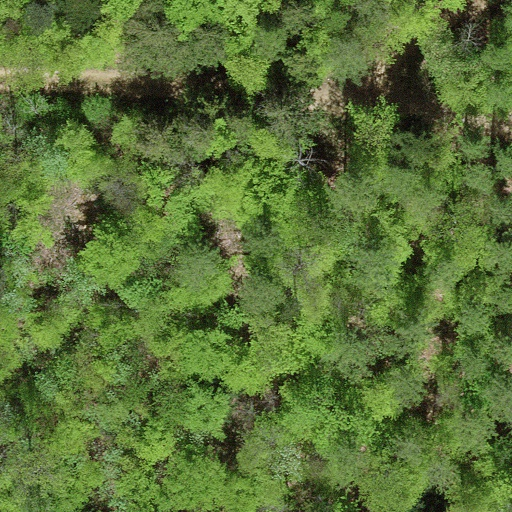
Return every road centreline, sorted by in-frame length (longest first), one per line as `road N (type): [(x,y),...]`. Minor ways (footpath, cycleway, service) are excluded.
road 1 (track): [(511,125),(0,83)]
road 2 (track): [(343,107),(0,394)]
road 3 (track): [(343,107),(389,53),(482,0)]
